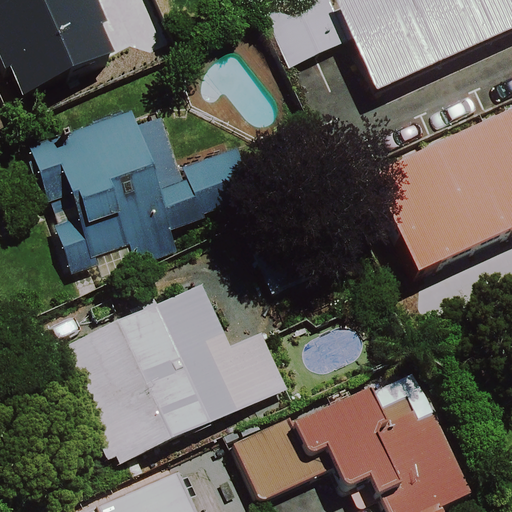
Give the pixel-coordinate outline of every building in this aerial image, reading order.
[(148,21),(141,0),(88,0),(100,36),(148,21)] [(511,0),(364,0),(324,19),(364,106),(511,37),(511,0)] [(124,121),(23,157),(43,213),(59,207),(66,226),(47,233),(65,282),(91,272),(90,267),(122,255),(129,273),(171,258),(164,240),(198,228),(197,224),(258,202),(243,160),(234,163),(232,157),(176,176),(181,190),(178,191),(155,128),(130,137),(124,121)] [(511,121),(359,192),(405,291),(511,242),(511,121)] [(107,467),(111,476),(281,398),(255,341),(225,354),(196,293),(56,357),(91,432),(84,435),(100,470),(107,467)] [(362,363),(346,327),(294,350),(310,386),(362,363)] [(451,511),(466,506),(408,381),(288,436),(283,424),(224,451),(252,511),(256,511),(311,487),(304,470),(314,465),(333,505),(356,494),(364,511),(366,511),(372,509),(373,511),(451,511)] [(184,511),(171,481),(103,511),(184,511)]
